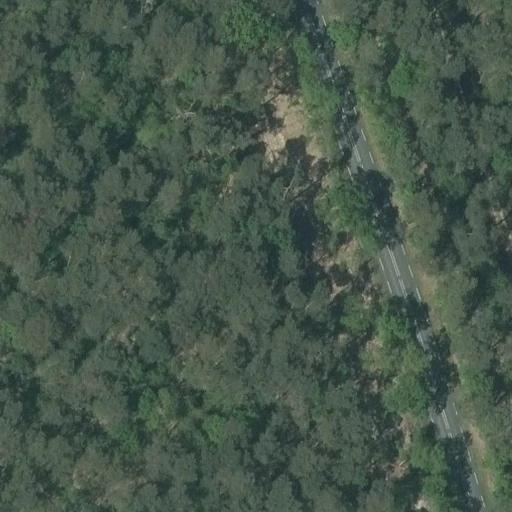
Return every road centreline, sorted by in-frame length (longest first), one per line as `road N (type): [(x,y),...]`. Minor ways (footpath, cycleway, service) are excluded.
road 1 (primary): [(470,511),(301,0)]
road 2 (track): [(436,0),(511,241)]
